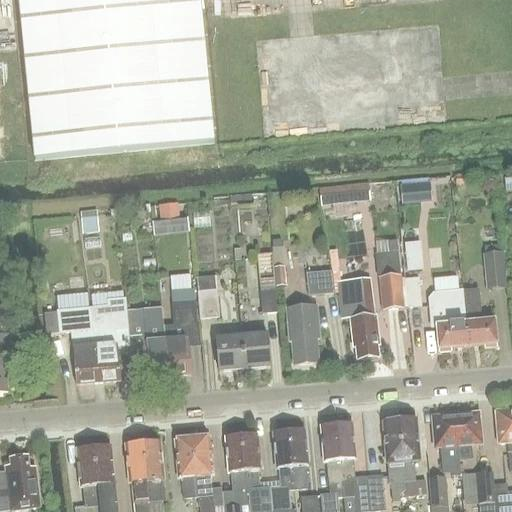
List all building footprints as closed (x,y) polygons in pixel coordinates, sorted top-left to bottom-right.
[(18,0),(34,162),(214,144),(199,0),(18,0)] [(469,187),(469,179),(469,178),(455,179),(456,188),(469,187)] [(345,205),(369,203),(367,186),(343,188),(345,205)] [(401,188),(402,206),(420,204),(419,187),(401,188)] [(321,207),(333,206),(332,190),(320,191),(321,207)] [(285,201),(316,197),(316,191),(285,194),(285,201)] [(229,198),(229,199),(230,207),(252,205),(251,196),(229,198)] [(161,229),(180,226),(177,205),(158,208),(161,229)] [(98,227),(97,213),(96,212),(80,214),(81,229),(98,227)] [(399,242),(388,243),(389,254),(400,253),(399,242)] [(503,254),(501,255),(500,246),(483,248),(484,256),(482,256),(486,293),(506,291),(503,254)] [(404,280),(407,311),(422,310),(418,268),(424,267),(422,250),(406,252),(402,253),(404,280)] [(336,252),(329,253),(332,274),(333,295),(338,295),(336,283),(340,283),(336,252)] [(378,280),(381,313),(404,311),(401,278),(402,278),(400,253),(389,254),(375,256),(377,280),(378,280)] [(277,316),(275,290),(273,270),(272,256),(257,257),(261,317),(277,316)] [(273,270),(275,290),(285,289),(284,269),(273,270)] [(332,274),(306,276),(308,298),(334,296),(333,295),(332,274)] [(196,280),(199,322),(219,320),(215,278),(196,280)] [(338,295),(338,302),(341,322),(350,321),(353,351),(355,350),(357,363),(378,360),(377,348),(378,348),(375,318),(374,318),(369,279),(340,283),(336,283),(338,295)] [(194,291),(170,293),(171,307),(195,305),(194,291)] [(462,293),(467,349),(484,348),(484,351),(497,350),(494,321),(482,322),(479,291),(462,293)] [(430,331),(436,330),(438,355),(451,354),(451,351),(467,349),(462,293),(433,296),(427,300),(430,331)] [(108,310),(91,311),(97,385),(119,384),(117,350),(115,334),(128,333),(126,313),(126,303),(107,304),(108,310)] [(186,326),(196,325),(195,305),(171,307),(173,327),(163,328),(163,329),(168,379),(190,377),(186,326)] [(0,395),(7,395),(5,372),(13,371),(10,337),(5,338),(3,307),(0,307),(0,395)] [(317,347),(320,347),(317,308),(285,310),(288,345),(291,345),(292,369),(318,367),(317,347)] [(76,387),(97,385),(91,311),(56,314),(58,335),(72,334),(76,387)] [(146,381),(168,379),(163,329),(148,330),(149,341),(145,342),(143,312),(126,313),(128,333),(129,338),(142,337),(143,353),(146,381)] [(56,314),(44,315),(46,336),(58,335),(56,314)] [(254,338),(241,339),(244,372),(270,370),(267,337),(264,337),(263,329),(253,330),(254,338)] [(244,372),(241,339),(216,341),(219,374),(244,372)] [(511,412),(495,414),(498,447),(506,446),(509,475),(511,475),(511,412)] [(479,415),(455,417),(459,461),(472,460),(471,447),(482,446),(479,415)] [(459,461),(455,417),(431,419),(434,451),(439,450),(442,476),(450,476),(451,479),(460,479),(459,461)] [(403,423),(399,424),(406,500),(426,499),(425,487),(414,488),(412,465),(419,464),(416,422),(412,423),(410,421),(405,421),(403,423)] [(400,505),(406,500),(399,424),(396,424),(393,422),(388,422),(386,425),(383,425),(386,467),(389,467),(390,486),(392,486),(394,505),(400,505)] [(354,480),(352,463),(355,462),(352,426),(336,427),(343,501),(354,499),(355,511),(367,511),(365,479),(354,480)] [(343,501),(336,427),(320,429),(323,465),(327,465),(328,479),(323,479),(324,483),(317,484),(319,499),(320,499),(321,511),(338,511),(336,492),(341,492),(342,501),(343,501)] [(301,430),(288,431),(294,493),(308,492),(306,469),(308,469),(305,432),(302,433),(301,430)] [(294,493),(288,431),(275,433),(275,435),(272,435),(276,472),(278,472),(279,483),(269,484),(271,511),(290,511),(289,493),(294,493)] [(253,435),(240,436),(247,497),(247,511),(271,511),(269,484),(259,485),(258,473),(260,473),(256,437),(253,437),(253,435)] [(231,494),(222,495),(223,511),(247,511),(247,497),(240,436),(228,437),(228,440),(225,440),(228,476),(230,476),(231,494)] [(208,440),(192,441),(198,501),(199,510),(199,509),(199,511),(223,511),(222,495),(221,495),(221,490),(211,491),(210,478),(212,478),(208,440)] [(183,502),(197,501),(198,501),(192,441),(175,443),(179,481),(181,481),(183,502)] [(159,444),(144,445),(151,511),(162,511),(162,503),(163,503),(161,483),(163,482),(159,444)] [(151,511),(144,445),(125,447),(129,486),(133,486),(135,511),(151,511)] [(110,448),(92,450),(98,508),(98,511),(116,511),(114,487),(110,448)] [(82,490),(84,509),(84,511),(98,511),(98,508),(92,450),(76,452),(80,490),(82,490)] [(29,471),(28,459),(24,460),(21,457),(16,458),(14,461),(9,461),(10,469),(5,469),(5,475),(0,475),(0,511),(33,511),(39,511),(34,470),(29,471)] [(494,511),(492,475),(474,477),(474,478),(460,479),(462,496),(465,496),(466,507),(477,506),(477,507),(478,507),(478,511),(494,511)] [(511,511),(511,493),(507,494),(507,486),(493,487),(492,475),(494,511),(511,511)] [(365,479),(367,511),(385,511),(382,478),(365,479)] [(447,511),(446,479),(428,480),(430,511),(447,511)] [(318,511),(317,498),(300,500),(301,511),(318,511)]
